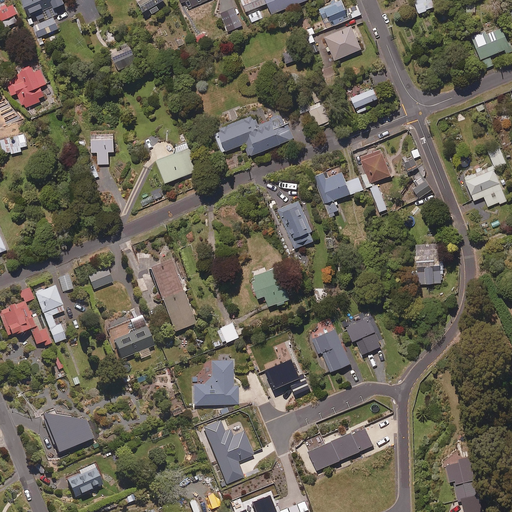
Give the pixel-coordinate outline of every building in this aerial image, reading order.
[(34,11),(38,18),(43,16),(44,18),(57,12),(54,7),(64,3),(62,0),(22,0),(28,14),(34,11)] [(151,10),(159,7),(157,2),(161,0),(137,0),(142,9),(149,6),(151,10)] [(303,0),(241,0),(245,11),(267,2),(271,13),(303,0)] [(329,0),(331,2),(318,8),(323,19),(312,24),(316,32),(327,27),(349,18),(341,0),(329,0)] [(434,6),(432,0),(414,0),(418,11),(434,6)] [(17,11),(12,2),(0,8),(0,16),(4,25),(16,19),(13,13),(17,11)] [(361,13),(357,4),(349,7),(353,16),(361,13)] [(242,24),(234,6),(220,12),(228,30),(242,24)] [(57,27),(53,15),(33,24),(38,35),(57,27)] [(361,47),(351,23),(324,35),(334,58),(361,47)] [(472,35),(481,57),(485,67),(511,55),(511,51),(510,45),(501,25),(486,32),(485,30),(472,35)] [(208,40),(205,31),(194,35),(197,44),(208,40)] [(136,60),(129,44),(111,52),(117,68),(136,60)] [(46,81),(36,59),(18,67),(21,75),(6,81),(11,93),(16,91),(23,106),(39,100),(38,96),(43,94),(39,84),(46,81)] [(377,96),(372,85),(350,95),(355,105),(377,96)] [(302,95),(294,98),(300,112),(308,109),(302,95)] [(329,118),(321,100),(308,106),(315,124),(329,118)] [(251,116),(250,115),(213,129),(216,138),(221,151),(239,145),(241,150),(246,148),(248,154),(294,137),(288,121),(285,122),(282,114),(258,123),(256,116),(253,117),(253,116),(251,116)] [(26,145),(24,134),(0,138),(0,139),(3,154),(21,150),(20,146),(26,145)] [(95,147),(92,140),(84,144),(87,151),(95,147)] [(506,162),(499,144),(487,148),(494,166),(506,162)] [(195,170),(187,146),(156,157),(164,181),(195,170)] [(391,173),(381,150),(361,158),(370,181),(391,173)] [(413,156),(404,160),(408,170),(418,166),(413,156)] [(345,180),(339,164),(313,174),(329,217),(334,215),(333,211),(338,209),(334,199),(363,188),(358,176),(345,180)] [(505,199),(493,167),(465,177),(473,199),(484,195),(487,206),(505,199)] [(416,180),(418,183),(413,187),(419,197),(432,188),(425,179),(424,179),(421,176),(416,180)] [(385,204),(377,184),(367,188),(375,208),(385,204)] [(269,203),(278,225),(284,223),(295,247),(313,239),(309,230),(311,229),(298,198),(277,207),(274,201),(269,203)] [(438,242),(415,243),(416,270),(411,270),(412,283),(443,281),(442,262),(439,262),(438,242)] [(171,258),(149,266),(173,330),(195,322),(171,258)] [(264,293),(267,304),(274,302),(276,305),(289,301),(278,265),(253,272),(255,277),(251,278),(256,296),(264,293)] [(112,281),(106,266),(87,274),(93,288),(112,281)] [(72,288),(68,274),(58,277),(63,291),(72,288)] [(63,309),(53,283),(33,291),(54,342),(65,338),(59,323),(55,325),(51,314),(63,309)] [(28,287),(18,291),(22,301),(13,304),(11,301),(3,304),(4,308),(0,309),(0,318),(7,335),(29,326),(35,343),(44,339),(46,344),(50,342),(44,328),(41,329),(34,313),(30,315),(26,303),(28,302),(27,300),(33,298),(28,287)] [(139,313),(106,328),(108,334),(106,335),(112,350),(117,348),(121,357),(137,350),(140,358),(153,352),(150,345),(152,344),(139,313)] [(361,319),(358,313),(347,318),(350,324),(346,326),(352,339),(355,338),(362,353),(381,344),(368,316),(361,319)] [(232,321),(217,328),(222,340),(226,339),(226,341),(238,336),(232,321)] [(350,361),(335,327),(312,337),(318,352),(321,350),(330,370),(350,361)] [(233,386),(232,360),(210,361),(211,379),(207,379),(207,383),(192,383),(193,405),(238,403),(238,386),(233,386)] [(224,431),(219,419),(203,426),(227,483),(244,476),(237,461),(253,454),(243,430),(231,435),(229,429),(224,431)] [(373,444),(364,424),(308,449),(317,469),(373,444)] [(154,450),(158,460),(170,455),(169,452),(175,449),(172,443),(154,450)] [(476,511),(482,511),(469,456),(444,462),(448,479),(453,478),(458,499),(462,498),(465,511),(476,511)] [(101,484),(95,469),(100,467),(97,460),(92,463),(92,462),(77,468),(64,474),(70,488),(74,496),(101,484)] [(277,511),(307,511),(303,500),(277,511)]
